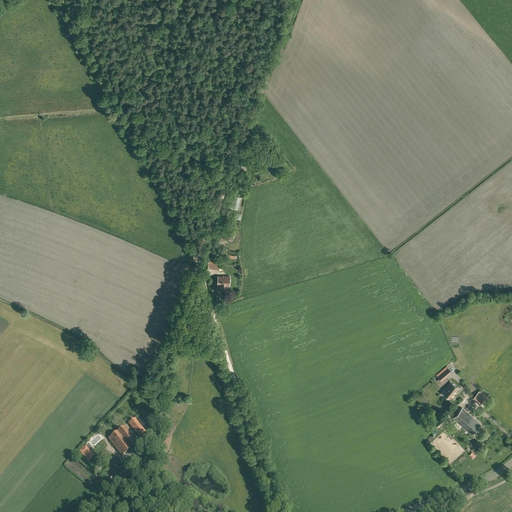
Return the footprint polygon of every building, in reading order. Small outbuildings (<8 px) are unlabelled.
[(276,164),(267,161),(265,170),(273,172),(276,164)] [(238,190),(237,195),(232,207),(237,209),(241,197),(240,197),(241,196),(240,196),(241,194),(241,191),(238,190)] [(232,239),(233,235),(231,235),(231,231),(228,231),(227,234),(226,234),(220,233),(220,240),(226,240),(226,239),(232,239)] [(208,261),(208,270),(219,270),(220,262),(208,261)] [(229,285),(230,276),(225,276),(225,277),(218,276),(217,284),(220,284),(220,286),(227,287),(227,285),(229,285)] [(437,376),(441,381),(452,372),(448,368),(437,376)] [(451,400),(459,389),(450,381),(441,392),(451,400)] [(480,405),(488,396),(480,389),(472,398),(480,405)] [(480,424),(462,408),(453,418),(471,434),(480,424)] [(135,419),(129,424),(142,441),(149,436),(135,419)] [(125,426),(109,439),(122,456),(138,444),(125,426)] [(92,452),(86,446),(79,452),(88,461),(95,455),(92,452)] [(126,467),(114,480),(119,484),(131,471),(126,467)]
